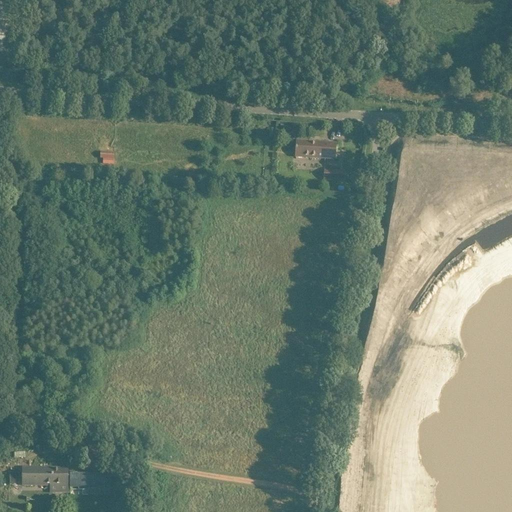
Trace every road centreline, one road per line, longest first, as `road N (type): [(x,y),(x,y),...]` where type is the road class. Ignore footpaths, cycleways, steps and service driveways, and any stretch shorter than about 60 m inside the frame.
road 1 (unclassified): [(317,511),(378,119)]
road 2 (unclassified): [(378,119),(0,92)]
road 3 (unclassified): [(511,126),(378,119)]
